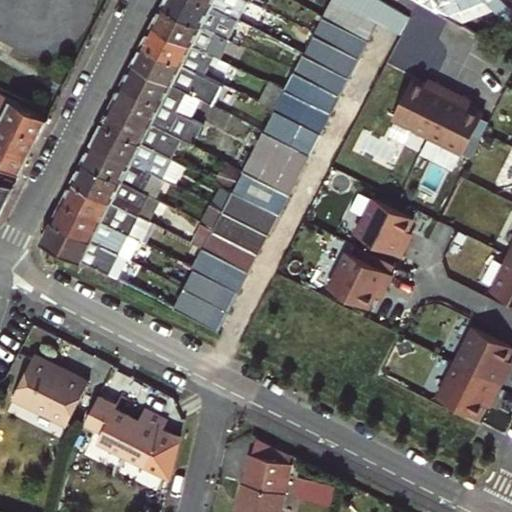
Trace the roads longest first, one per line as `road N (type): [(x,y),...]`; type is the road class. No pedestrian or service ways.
road 1 (tertiary): [(491,507),(1,265)]
road 2 (tertiary): [(132,0),(1,265)]
